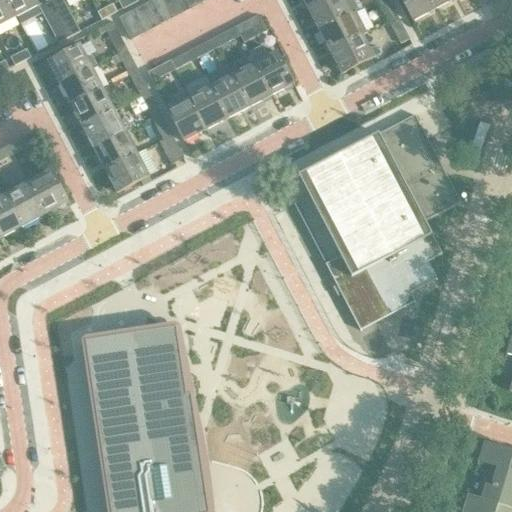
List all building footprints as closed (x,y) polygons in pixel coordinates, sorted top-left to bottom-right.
[(0,0),(0,24),(15,17),(5,0),(0,0)] [(34,0),(5,0),(15,17),(37,5),(34,0)] [(57,43),(68,37),(48,0),(46,0),(37,5),(57,43)] [(48,0),(68,37),(79,31),(62,0),(48,0)] [(118,0),(122,9),(138,1),(137,0),(118,0)] [(154,0),(150,2),(162,25),(172,19),(161,0),(154,0)] [(161,0),(172,19),(182,14),(175,0),(161,0)] [(175,0),(182,14),(193,9),(188,0),(175,0)] [(188,0),(193,9),(203,3),(201,0),(188,0)] [(302,0),(307,10),(326,0),(302,0)] [(341,0),(326,0),(307,10),(318,31),(349,15),(341,0)] [(386,16),(394,12),(388,0),(380,0),(378,1),(386,16)] [(435,10),(430,0),(401,0),(413,22),(435,10)] [(430,0),(435,10),(454,0),(430,0)] [(140,7),(152,30),(162,25),(150,2),(140,7)] [(97,11),(101,19),(116,12),(111,4),(97,11)] [(129,13),(141,35),(152,30),(140,7),(129,13)] [(349,15),(318,31),(330,53),(360,37),(367,33),(356,12),(349,15)] [(141,35),(129,13),(119,18),(131,41),(141,35)] [(236,27),(240,36),(262,25),(257,16),(236,27)] [(397,38),(406,33),(398,17),(389,22),(397,38)] [(97,27),(97,28),(97,30),(98,32),(99,34),(101,34),(105,33),(106,32),(114,28),(115,27),(114,26),(114,25),(113,23),(112,22),(110,22),(109,22),(108,22),(106,23),(104,23),(103,23),(102,24),(101,24),(100,24),(99,25),(98,25),(97,27)] [(118,54),(126,49),(115,27),(114,28),(106,32),(118,54)] [(214,39),(219,48),(240,36),(236,27),(214,39)] [(360,37),(330,53),(341,75),(372,59),(381,55),(377,47),(367,49),(360,37)] [(192,50),(197,59),(219,48),(214,39),(192,50)] [(59,85),(95,66),(90,56),(85,59),(78,47),(48,63),(59,85)] [(126,49),(118,54),(129,76),(138,71),(126,49)] [(10,58),(15,66),(31,58),(26,50),(10,58)] [(170,61),(175,70),(197,59),(192,50),(170,61)] [(256,66),(272,97),(294,86),(278,55),(256,66)] [(0,63),(0,74),(9,69),(5,61),(0,63)] [(175,70),(170,61),(148,73),(153,82),(175,70)] [(95,67),(95,66),(59,85),(71,107),(101,91),(90,69),(95,67)] [(256,66),(234,78),(250,109),(272,97),(256,66)] [(138,71),(129,76),(141,97),(149,93),(138,71)] [(234,78),(213,89),(229,120),(250,109),(234,78)] [(213,89),(191,101),(207,131),(229,120),(213,89)] [(71,107),(82,129),(113,112),(101,91),(71,107)] [(149,93),(141,97),(152,119),(161,114),(149,93)] [(185,143),(207,131),(191,101),(169,112),(185,143)] [(82,129),(93,150),(124,134),(113,112),(82,129)] [(161,114),(152,119),(164,140),(159,143),(172,136),(161,114)] [(294,205),(326,266),(341,258),(352,278),(432,236),(425,222),(460,204),(460,203),(438,161),(415,116),(299,177),(310,197),(294,205)] [(9,146),(15,156),(37,144),(32,134),(9,146)] [(93,150),(105,171),(135,155),(124,134),(93,150)] [(172,136),(159,143),(171,165),(184,159),(172,136)] [(0,151),(0,163),(15,156),(9,146),(0,151)] [(135,155),(105,171),(116,194),(147,178),(135,155)] [(52,173),(30,185),(47,216),(69,204),(52,173)] [(30,185),(9,196),(25,227),(47,216),(30,185)] [(9,196),(0,200),(0,232),(3,239),(25,227),(9,196)] [(341,258),(326,266),(360,331),(414,303),(409,294),(436,280),(427,263),(442,255),(432,236),(352,278),(341,258)] [(205,511),(177,328),(84,342),(110,511),(205,511)] [(481,499),(510,508),(511,508),(511,450),(484,442),(478,462),(497,468),(491,487),(485,485),(481,499)] [(508,511),(510,508),(481,499),(468,495),(462,511),(508,511)]
